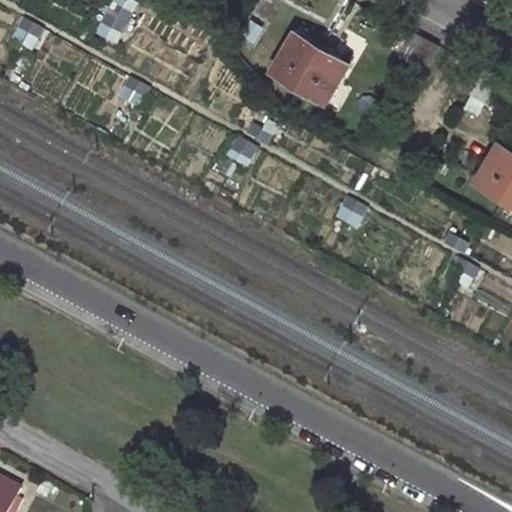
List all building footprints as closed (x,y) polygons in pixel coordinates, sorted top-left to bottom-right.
[(109,0),(97,33),(122,42),(137,0),(109,0)] [(426,39),(411,32),(399,56),(412,62),(426,39)] [(323,49),(295,33),(275,68),(304,84),(323,49)] [(426,39),(412,62),(428,70),(439,46),(426,39)] [(331,99),(352,65),(323,49),(304,84),(331,99)] [(484,71),(470,63),(457,87),(470,95),(484,71)] [(485,102),(499,78),(484,71),(470,95),(485,102)] [(511,185),(511,152),(499,145),(479,179),(507,195),(511,185)] [(0,511),(5,511),(20,485),(0,474),(0,511)]
